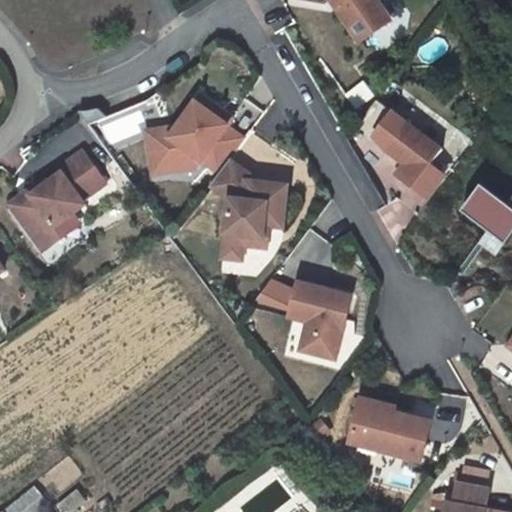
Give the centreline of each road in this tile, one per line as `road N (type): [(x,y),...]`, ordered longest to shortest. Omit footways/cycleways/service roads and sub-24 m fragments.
road 1 (residential): [(175,43),(212,22),(245,33),(428,346)]
road 2 (residential): [(40,95),(77,100),(125,83),(175,43)]
